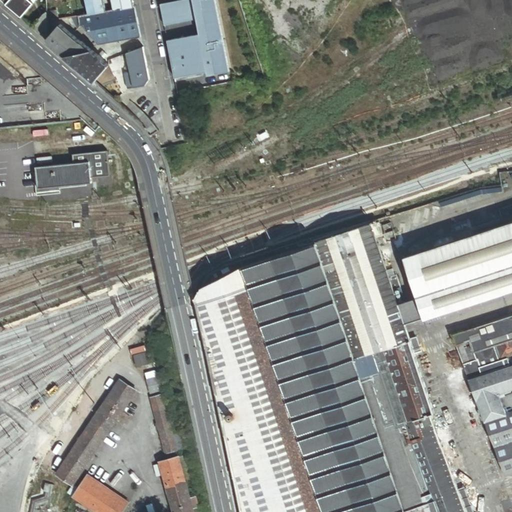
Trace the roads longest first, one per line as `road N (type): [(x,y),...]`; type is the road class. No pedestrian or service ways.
road 1 (tertiary): [(226,511),(146,155),(0,20)]
road 2 (residential): [(147,0),(173,139)]
